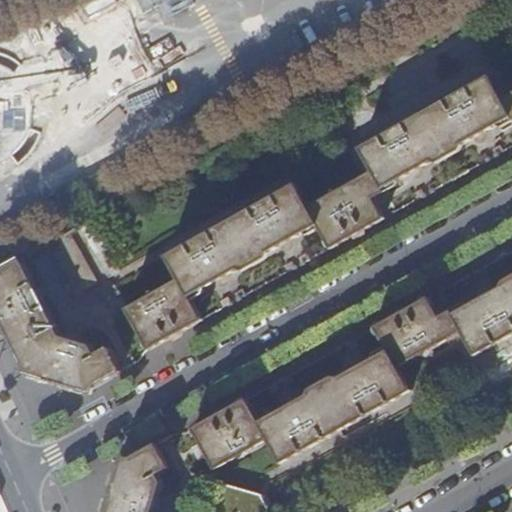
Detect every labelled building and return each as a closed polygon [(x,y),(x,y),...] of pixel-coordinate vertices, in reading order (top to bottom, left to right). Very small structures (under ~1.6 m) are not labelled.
[(511,93),(504,98),(491,76),(360,148),(373,171),(310,206),(297,184),(167,256),(180,279),(127,308),(149,349),(150,350),(204,320),(204,319),(191,296),(318,224),(331,248),(386,218),(385,217),(374,198),(387,190),(385,186),(510,117),(511,120),(511,93)] [(0,110),(0,154),(23,155),(24,127),(7,127),(7,111),(0,110)] [(310,197),(356,179),(348,160),(302,178),(310,197)] [(119,270),(92,219),(81,225),(109,276),(119,270)] [(98,282),(69,231),(48,243),(76,294),(98,282)] [(55,381),(85,390),(122,370),(109,346),(96,353),(91,343),(61,334),(22,257),(0,269),(0,317),(28,373),(55,381)] [(511,280),(456,312),(454,309),(440,317),(430,297),(429,297),(375,327),(387,350),(260,422),(247,398),(193,428),(194,429),(201,442),(192,447),(199,460),(207,455),(215,469),(269,440),(282,463),(412,390),(399,367),(463,332),(476,355),(511,334),(511,280)] [(153,511),(163,481),(159,473),(171,467),(157,443),(120,464),(105,511),(153,511)] [(266,511),(269,503),(266,496),(220,482),(212,486),(204,511),(266,511)]
